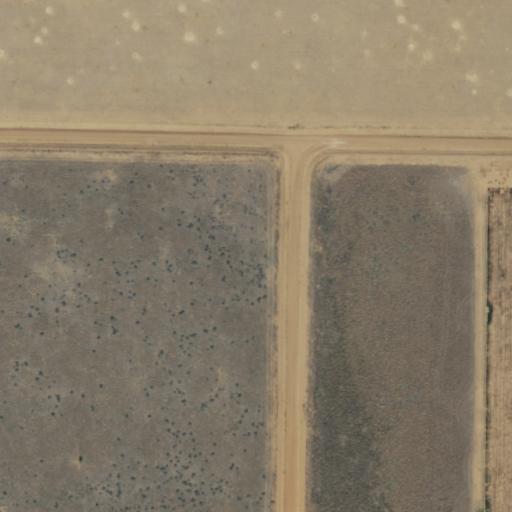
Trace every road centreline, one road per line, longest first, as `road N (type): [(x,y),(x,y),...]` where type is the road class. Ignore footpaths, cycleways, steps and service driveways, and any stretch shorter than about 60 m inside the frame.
road 1 (track): [(511,155),(304,155),(0,139)]
road 2 (residential): [(301,511),(304,155)]
